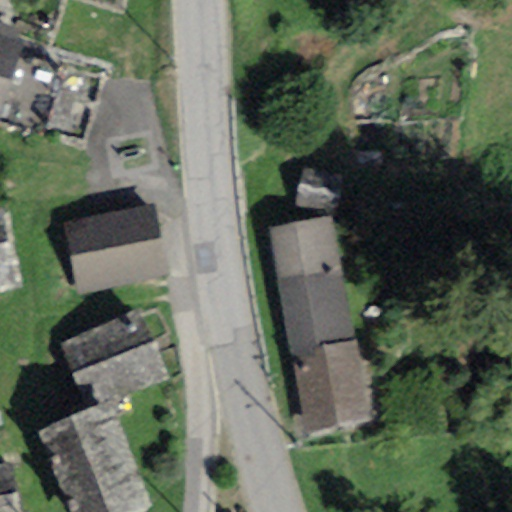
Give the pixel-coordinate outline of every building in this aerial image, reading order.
[(0,29),(0,98),(19,46),(10,43),(14,34),(0,29)] [(344,179),(303,170),(296,204),(337,212),(344,179)] [(77,293),(168,277),(155,205),(64,222),(77,293)] [(0,291),(16,289),(5,209),(0,210),(0,291)] [(328,218),(269,229),(275,279),(289,354),(356,340),(328,218)] [(110,404),(168,379),(138,311),(58,346),(88,413),(110,404)] [(289,354),(307,435),(371,422),(356,340),(289,354)] [(70,511),(136,511),(149,507),(110,404),(88,413),(37,434),(70,511)] [(15,511),(8,466),(0,466),(0,511),(15,511)]
